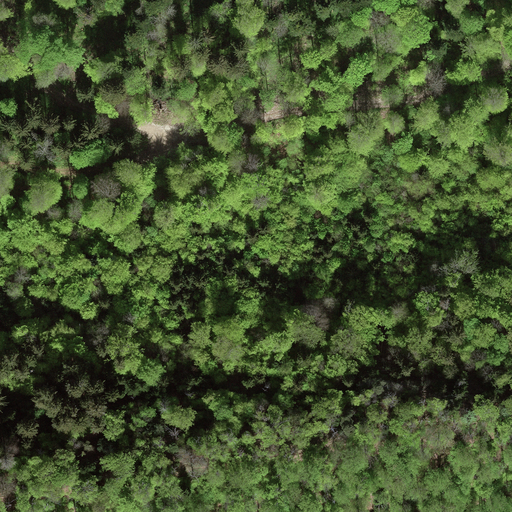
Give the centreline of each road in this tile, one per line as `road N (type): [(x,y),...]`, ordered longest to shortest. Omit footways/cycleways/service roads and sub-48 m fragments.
road 1 (track): [(511,65),(432,95),(298,108),(165,146),(150,126),(116,125),(66,108),(0,56)]
road 2 (track): [(0,164),(77,171),(136,162),(165,146)]
